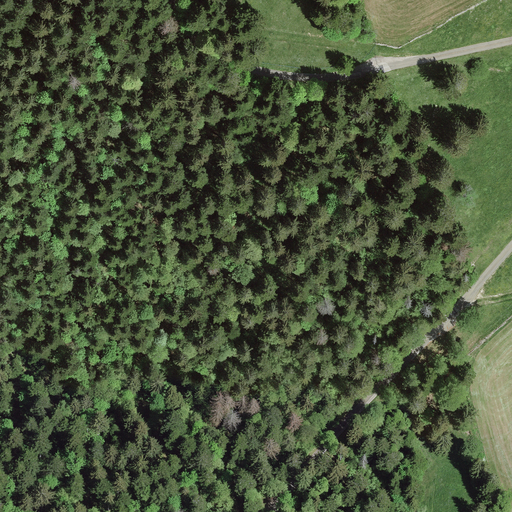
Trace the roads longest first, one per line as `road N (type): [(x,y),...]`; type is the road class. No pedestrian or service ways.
road 1 (unclassified): [(511,40),(335,76),(285,76),(216,55),(169,0)]
road 2 (unclassified): [(271,511),(511,246)]
